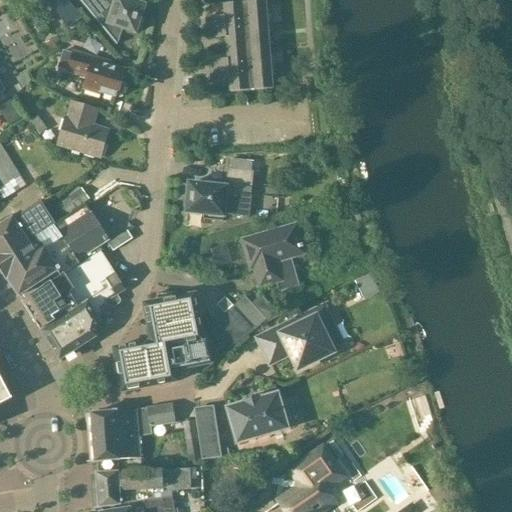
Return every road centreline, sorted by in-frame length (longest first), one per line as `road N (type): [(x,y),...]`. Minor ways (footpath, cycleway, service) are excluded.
road 1 (residential): [(50,401),(64,375),(107,345),(142,289),(162,119)]
road 2 (residential): [(162,119),(300,110)]
